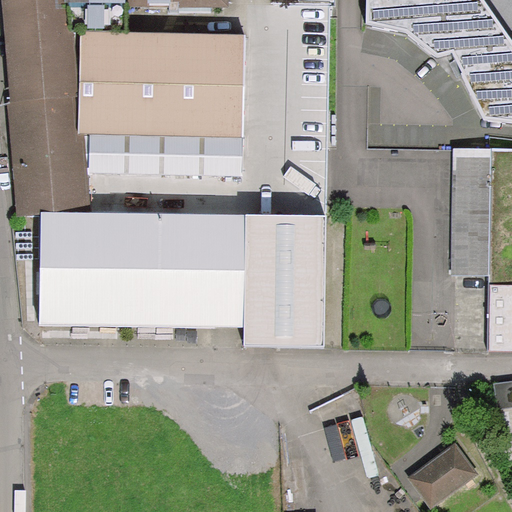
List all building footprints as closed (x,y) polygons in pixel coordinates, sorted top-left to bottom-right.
[(0,0),(0,5),(15,210),(38,208),(80,205),(67,30),(65,0),(0,0)] [(328,0),(280,0),(276,209),(324,210),(328,0)] [(366,0),(366,28),(407,36),(439,62),(453,58),(485,124),(511,126),(511,45),(479,0),(366,0)] [(37,316),(246,322),(245,210),(246,30),(67,30),(80,205),(38,208),(37,316)] [(511,153),(456,153),(455,273),(493,273),(492,351),(511,351),(511,153)] [(245,210),(246,322),(246,339),(323,339),(324,210),(276,209),(245,210)] [(511,388),(493,389),(503,459),(511,467),(511,388)] [(468,464),(450,442),(409,474),(427,496),(468,464)]
